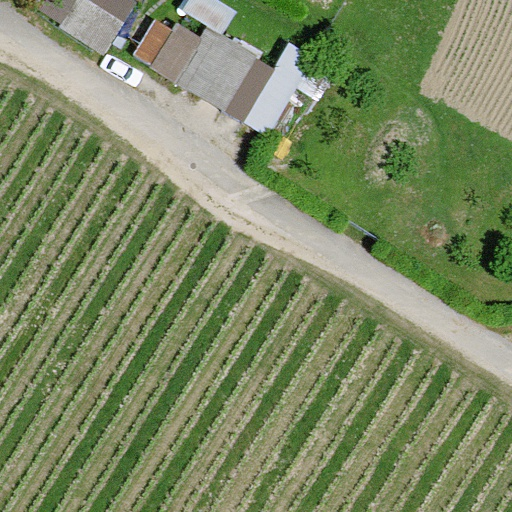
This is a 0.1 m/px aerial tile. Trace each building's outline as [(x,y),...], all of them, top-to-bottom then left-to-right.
[(80,0),(77,0),(60,28),(103,56),(122,26),(80,0)] [(151,69),(176,84),(201,40),(177,26),(151,69)] [(201,40),(176,84),(225,114),(253,64),(257,58),(207,30),(201,40)] [(289,46),(272,75),(243,124),(268,139),(314,62),(289,46)] [(253,64),(225,114),(243,124),(272,75),(253,64)]
